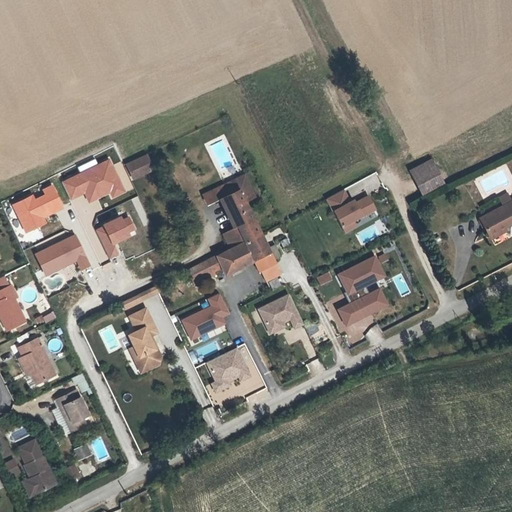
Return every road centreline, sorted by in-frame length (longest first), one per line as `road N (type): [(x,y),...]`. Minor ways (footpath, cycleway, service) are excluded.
road 1 (residential): [(139,473),(511,283)]
road 2 (residential): [(216,210),(198,256),(70,319),(139,473)]
road 3 (track): [(384,173),(298,0)]
